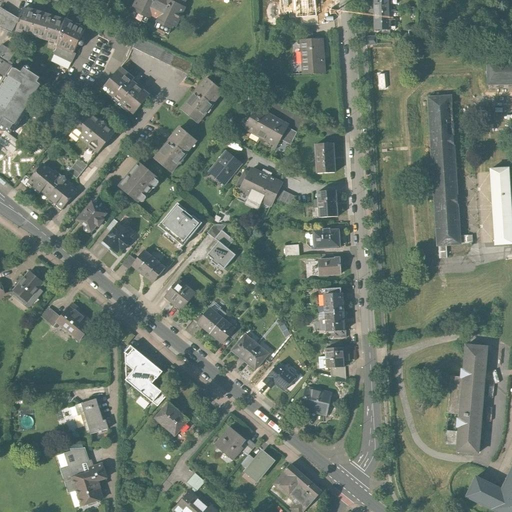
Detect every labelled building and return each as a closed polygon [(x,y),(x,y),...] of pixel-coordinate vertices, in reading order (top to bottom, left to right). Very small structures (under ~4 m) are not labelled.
[(146,24),(149,19),(157,23),(155,28),(169,34),(173,26),(175,28),(185,8),(183,7),(186,0),(138,0),(135,7),(136,8),(132,17),(146,24)] [(320,0),(301,0),(302,12),(321,11),(320,0)] [(373,0),(374,12),(389,12),(388,0),(373,0)] [(0,9),(0,29),(15,36),(20,21),(0,9)] [(28,13),(24,11),(20,21),(15,36),(57,47),(54,55),(55,56),(72,64),(85,38),(88,32),(68,22),(29,11),(28,13)] [(389,12),(374,12),(374,30),(382,29),(391,29),(396,29),(396,19),(389,20),(389,12)] [(300,19),(301,40),(312,40),(311,19),(300,19)] [(108,24),(106,29),(114,39),(133,48),(138,38),(108,24)] [(193,64),(138,38),(133,48),(188,74),(193,64)] [(312,40),(301,40),(303,74),(323,73),(321,39),(312,40)] [(120,47),(109,42),(102,59),(99,64),(93,74),(102,80),(108,71),(112,65),(118,53),(120,47)] [(0,59),(8,65),(15,53),(2,45),(0,48),(0,59)] [(72,64),(55,56),(52,63),(69,71),(72,64)] [(8,65),(0,59),(0,74),(3,76),(10,66),(8,65)] [(489,84),(511,83),(511,59),(489,60),(489,84)] [(0,128),(5,133),(10,136),(41,86),(37,83),(40,79),(24,69),(22,73),(11,67),(0,84),(0,128)] [(121,69),(104,91),(135,116),(150,98),(132,83),(135,80),(121,69)] [(206,79),(181,110),(199,125),(224,94),(206,79)] [(257,110),(246,130),(277,148),(281,140),(287,129),(289,127),(257,110)] [(115,134),(88,112),(72,132),(99,153),(115,134)] [(179,129),(154,161),(171,175),(196,143),(179,129)] [(296,134),(287,129),(281,140),(290,145),(296,134)] [(5,133),(0,139),(0,143),(12,153),(20,144),(10,136),(5,133)] [(228,141),(226,147),(238,153),(240,147),(228,141)] [(333,144),(316,145),(317,173),(334,172),(333,144)] [(241,166),(226,153),(209,173),(224,186),(241,166)] [(87,165),(78,158),(65,175),(74,182),(87,165)] [(160,179),(140,163),(119,189),(139,204),(160,179)] [(77,191),(43,164),(26,185),(60,212),(77,191)] [(282,185),(252,169),(250,173),(241,190),(240,193),(249,197),(245,205),(257,211),(261,204),(271,208),(275,200),(282,185)] [(511,220),(509,169),(490,170),(495,248),(511,246),(511,220)] [(236,187),(241,190),(250,173),(244,171),(240,179),(236,187)] [(231,185),(236,187),(240,179),(235,176),(231,185)] [(295,191),(282,185),(275,200),(289,207),(295,191)] [(336,192),(318,193),(319,217),(337,216),(336,192)] [(110,215),(94,201),(77,222),(94,235),(110,215)] [(187,211),(178,203),(158,227),(166,233),(167,232),(176,239),(175,240),(183,247),(202,224),(193,216),(191,217),(186,212),(187,211)] [(135,237),(118,223),(101,243),(117,257),(135,237)] [(339,232),(315,233),(315,250),(339,249),(339,232)] [(237,258),(219,245),(208,259),(225,273),(237,258)] [(298,245),(284,246),(285,257),(298,256),(298,245)] [(167,269),(145,251),(137,261),(132,266),(154,284),(167,269)] [(137,261),(130,255),(122,264),(129,270),(132,266),(137,261)] [(320,261),(319,261),(319,276),(339,275),(338,258),(334,258),(334,260),(332,260),(320,261)] [(43,283),(30,272),(20,284),(19,284),(15,288),(16,289),(12,293),(29,307),(42,292),(38,289),(43,283)] [(197,294),(179,280),(165,298),(182,312),(197,294)] [(324,294),(325,313),(343,312),(342,293),(324,294)] [(94,324),(71,306),(61,319),(57,323),(80,341),(94,324)] [(223,318),(209,308),(196,324),(210,335),(223,318)] [(57,323),(61,319),(49,309),(41,317),(53,327),(57,323)] [(325,313),(326,331),(344,330),(343,312),(325,313)] [(236,329),(223,318),(210,335),(223,346),(236,329)] [(256,344),(244,334),(230,353),(242,362),(256,344)] [(269,354),(256,344),(242,362),(254,372),(269,354)] [(163,373),(131,346),(125,353),(126,381),(159,408),(166,397),(153,385),(163,373)] [(330,349),(326,349),(327,370),(331,370),(345,369),(345,348),(342,348),(330,349)] [(272,389),(275,385),(285,393),(297,379),(278,364),(263,382),(272,389)] [(345,379),(345,369),(331,370),(331,376),(345,379)] [(332,392),(306,387),(301,412),(327,417),(332,392)] [(96,400),(76,407),(78,416),(82,415),(88,435),(109,429),(106,421),(103,422),(96,400)] [(189,421),(169,403),(155,420),(175,437),(189,421)] [(19,410),(20,430),(36,430),(35,409),(19,410)] [(251,438),(231,422),(215,441),(236,457),(251,438)] [(277,457),(263,446),(244,468),(258,480),(277,457)] [(77,489),(82,505),(102,499),(96,481),(107,478),(102,464),(91,468),(84,449),(70,449),(72,453),(65,455),(69,467),(63,470),(70,491),(77,489)] [(301,511),(322,487),(291,460),(268,488),(296,511),(301,511)] [(465,505),(479,511),(511,511),(511,468),(501,493),(474,483),(465,505)] [(187,482),(198,490),(206,480),(195,472),(187,482)] [(217,511),(219,510),(190,486),(171,509),(174,511),(217,511)]
